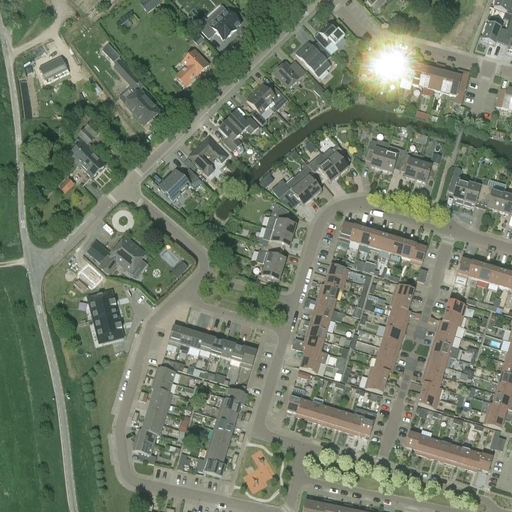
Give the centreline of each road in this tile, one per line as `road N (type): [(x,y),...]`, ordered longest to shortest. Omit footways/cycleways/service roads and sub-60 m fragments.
road 1 (residential): [(261,511),(125,474),(121,421),(152,325),(178,301)]
road 2 (residential): [(124,190),(317,0)]
road 3 (tertiary): [(74,511),(30,261)]
road 4 (tertiary): [(30,261),(0,26)]
road 5 (residential): [(511,72),(363,33),(331,0)]
road 6 (residential): [(301,448),(261,430),(283,332)]
road 7 (residential): [(495,511),(489,503),(380,468)]
road 8 (residential): [(204,277),(193,248),(124,190)]
road 9 (residential): [(293,303),(322,219),(349,204)]
